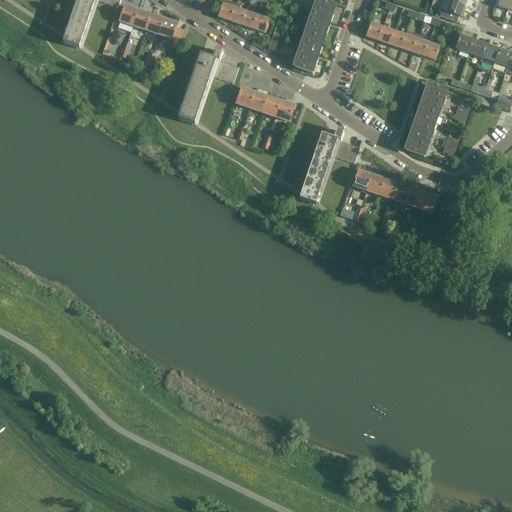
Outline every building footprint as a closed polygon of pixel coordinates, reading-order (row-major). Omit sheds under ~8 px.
[(78,0),(66,38),(63,45),(79,51),(80,48),(96,2),(96,0),(78,0)] [(96,0),(96,2),(118,10),(121,0),(96,0)] [(434,0),(432,7),(437,9),(440,0),(434,0)] [(511,0),(500,0),(498,9),(507,12),(511,0)] [(231,23),(237,5),(226,1),(224,7),(220,19),(231,23)] [(285,1),(279,18),(286,20),(286,18),(291,20),(296,7),(291,5),(292,3),(285,1)] [(445,1),(440,18),(446,20),(452,22),(457,24),(459,18),(460,19),(464,7),(446,1),(445,1)] [(306,36),(324,42),(335,9),(318,3),(306,36)] [(231,23),(243,27),(247,15),(240,12),(241,7),(237,5),(231,23)] [(133,28),(138,13),(125,8),(120,23),(133,28)] [(243,27),(254,31),(260,13),(255,11),(253,17),(247,15),(243,27)] [(133,28),(146,32),(151,17),(138,13),(133,28)] [(260,13),(254,31),(265,34),(271,17),(260,13)] [(412,20),(423,24),(426,17),(414,13),(412,20)] [(164,22),(151,17),(146,32),(159,37),(164,22)] [(423,24),(435,27),(437,21),(426,17),(423,24)] [(164,22),(159,37),(172,41),(177,26),(164,22)] [(371,26),(367,39),(378,42),(383,30),(385,25),(384,24),(383,30),(371,26)] [(383,30),(378,42),(390,46),(394,34),(388,32),(389,26),(385,25),(383,30)] [(405,38),(401,50),(412,54),(418,36),(407,32),(405,38)] [(274,33),(268,51),(274,53),(275,50),(280,52),(285,39),(280,37),(281,35),(274,33)] [(394,34),(390,46),(401,50),(405,38),(394,34)] [(324,42),(306,36),(295,69),(312,75),(324,42)] [(418,36),(412,54),(423,58),(428,46),(430,40),(418,36)] [(460,38),(456,50),(468,55),(473,42),(460,38)] [(428,46),(423,58),(435,62),(439,50),(428,46),(430,40),(428,46)] [(473,42),(468,55),(482,60),(486,47),(473,42)] [(482,60),(480,64),(493,68),(494,64),(499,51),(486,47),(482,60)] [(499,51),(494,64),(507,69),(511,56),(499,51)] [(223,54),(216,52),(213,61),(201,57),(194,76),(181,115),(179,122),(195,127),(196,125),(203,103),(212,78),(213,79),(219,63),(223,54)] [(239,70),(219,63),(213,79),(219,80),(233,86),(235,80),(239,70)] [(417,119),(435,126),(447,92),(429,86),(417,119)] [(250,110),(255,95),(242,91),(237,106),(250,110)] [(268,100),(255,95),(250,110),(263,115),(268,100)] [(510,111),(511,103),(511,102),(499,98),(497,106),(510,111)] [(281,104),(268,100),(263,115),(276,119),(281,104)] [(294,109),(281,104),(276,119),(289,123),(294,109)] [(464,127),(470,110),(464,107),(463,109),(458,108),(454,121),(459,122),(458,125),(464,127)] [(435,126),(417,119),(406,153),(424,159),(435,126)] [(333,159),(335,159),(340,143),(341,143),(344,134),(337,132),(334,141),(322,137),(302,195),(300,202),(316,207),(317,205),(333,159)] [(453,159),(459,142),(453,140),(452,142),(447,140),(443,153),(448,155),(447,157),(453,159)] [(354,166),(355,163),(360,150),(341,143),(340,143),(335,159),(354,166)] [(372,178),(359,173),(354,188),(367,192),(372,178)] [(385,182),(372,178),(367,192),(380,197),(385,182)] [(398,186),(385,182),(380,197),(393,201),(398,186)] [(411,191),(398,186),(393,201),(406,206),(411,191)] [(424,195),(411,191),(406,206),(419,210),(424,195)] [(437,199),(424,195),(419,210),(432,214),(437,199)]
